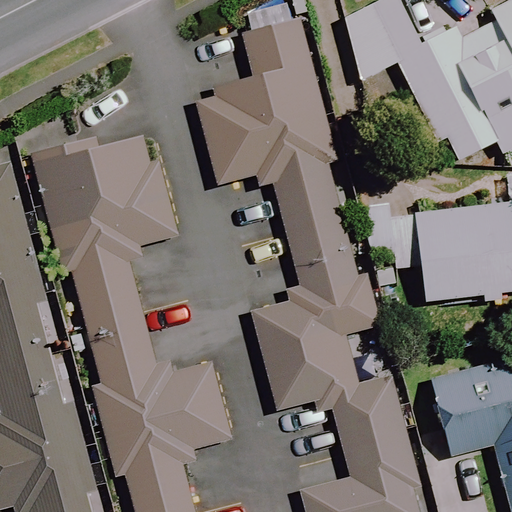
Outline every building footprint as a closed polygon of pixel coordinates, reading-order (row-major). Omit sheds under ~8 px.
[(511,3),(436,37),(420,0),(384,0),(340,19),(361,85),(394,66),(442,174),(494,151),(497,158),(511,151),(511,3)] [(367,276),(359,278),(302,23),(244,37),(256,85),(195,100),(217,189),(271,175),(292,261),(298,290),(272,295),(275,310),(252,316),(276,416),(293,412),(298,436),(336,426),(350,483),(301,495),(305,511),(424,511),(391,378),(382,380),(377,356),(349,363),(343,339),(380,330),(367,276)] [(195,511),(180,454),(232,440),(211,361),(157,375),(129,268),(143,265),(137,244),(177,232),(159,162),(147,165),(140,139),(34,166),(63,277),(71,275),(100,386),(93,388),(117,481),(125,479),(133,511),(195,511)] [(98,511),(8,167),(0,169),(0,412),(4,429),(0,430),(0,511),(4,511),(24,507),(25,511),(98,511)] [(511,295),(511,206),(389,222),(395,272),(421,269),(425,307),(511,295)] [(511,511),(511,361),(427,386),(449,461),(491,449),(509,511),(511,511)]
